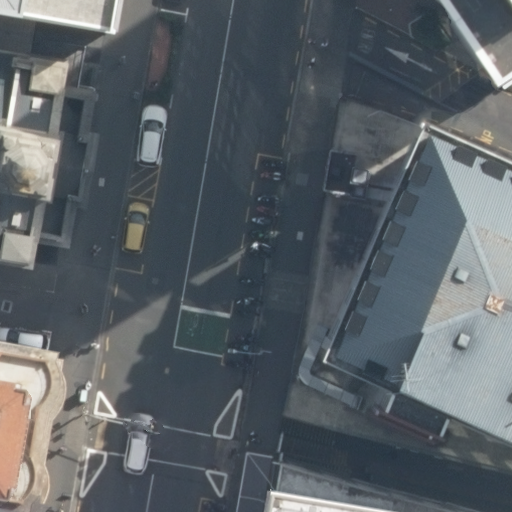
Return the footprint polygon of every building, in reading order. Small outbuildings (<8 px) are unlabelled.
[(0,0),(0,12),(111,32),(116,0),(0,0)] [(511,0),(427,0),(494,98),(511,85),(511,0)] [(0,266),(37,273),(43,239),(71,244),(98,100),(62,94),(66,70),(0,58),(0,266)] [(471,111),(425,140),(341,99),(287,419),(511,477),(511,85),(494,98),(471,111)] [(57,347),(0,337),(0,490),(33,496),(47,477),(48,459),(43,440),(50,395),(63,383),(66,365),(57,347)] [(268,511),(389,511),(272,490),(268,511)]
